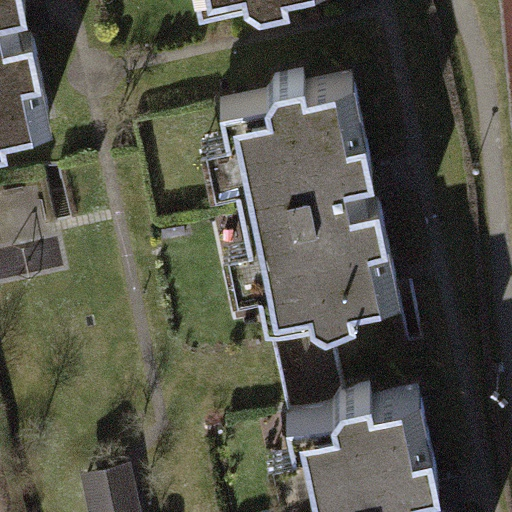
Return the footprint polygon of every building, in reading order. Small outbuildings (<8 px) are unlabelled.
[(19,0),(0,0),(0,131),(46,122),(19,0)] [(199,0),(203,16),(275,0),(199,0)] [(348,75),(216,102),(263,324),(394,297),(348,75)] [(437,511),(407,383),(284,412),(307,511),(437,511)] [(134,511),(124,461),(75,472),(83,511),(134,511)]
